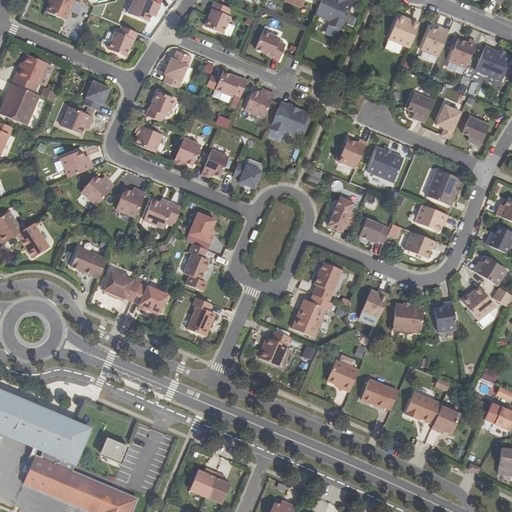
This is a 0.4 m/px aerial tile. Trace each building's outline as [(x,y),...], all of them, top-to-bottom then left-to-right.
[(75,0),(51,0),(46,12),(66,21),(75,0)] [(150,0),(136,0),(130,15),(151,23),(155,12),(160,14),(163,5),(150,0)] [(342,29),(353,4),(345,0),(344,3),(339,1),(339,0),(321,0),(316,14),(330,20),(328,24),(342,29)] [(205,27),(223,35),(230,17),(227,16),(230,9),(215,3),(205,27)] [(410,48),(419,24),(412,21),(411,23),(404,20),(405,18),(398,15),(388,39),(410,48)] [(125,57),(136,33),(121,27),(118,34),(115,32),(108,50),(125,57)] [(421,50),(438,57),(449,32),(441,28),(440,32),(430,28),(421,50)] [(255,50),(279,60),(285,45),(278,42),(280,40),(262,32),(255,50)] [(448,61),(466,69),(476,43),(469,40),(467,44),(458,39),(448,61)] [(474,74),(500,84),(510,60),(503,57),(498,55),(484,49),(474,74)] [(188,66),(191,58),(176,51),(173,59),(170,59),(164,75),(166,76),(163,83),(178,89),(188,66)] [(15,76),(38,86),(47,64),(27,55),(23,64),(21,69),(19,68),(15,76)] [(446,61),(444,67),(458,73),(460,68),(446,61)] [(242,94),(247,83),(222,72),(215,90),(232,97),(233,95),(240,98),(242,94)] [(469,93),(482,95),(485,81),(472,79),(469,93)] [(103,105),(110,89),(93,82),(83,105),(98,111),(101,104),(103,105)] [(0,113),(0,114),(27,126),(40,96),(12,85),(0,113)] [(244,111),(264,119),(274,94),(266,91),(264,95),(260,93),(253,90),(244,111)] [(157,92),(147,117),(162,123),(165,116),(167,117),(175,100),(157,92)] [(414,94),(406,110),(414,114),(412,118),(424,124),(434,102),(414,94)] [(286,130),(299,136),(309,114),(293,108),(292,110),(287,108),(288,106),(289,106),(281,103),(270,128),(284,134),(286,130)] [(69,107),(61,127),(81,136),(86,124),(90,126),(94,118),(69,107)] [(441,137),(449,140),(460,114),(444,107),(436,126),(444,130),(441,137)] [(217,117),(215,124),(223,127),(226,120),(217,117)] [(469,118),(461,135),(469,138),(467,142),(479,148),(489,127),(469,118)] [(0,155),(8,135),(12,128),(0,122),(0,155)] [(162,136),(138,125),(134,133),(139,135),(134,148),(153,156),(162,136)] [(341,163),(355,169),(366,144),(359,140),(357,144),(347,140),(340,157),(339,157),(338,157),(337,157),(336,159),(336,160),(336,161),(337,163),(339,163),(341,163)] [(182,141),(172,165),(180,168),(181,164),(194,169),(203,149),(182,141)] [(384,151),(377,148),(367,172),(393,183),(403,159),(389,153),(384,151)] [(59,159),(67,179),(91,169),(88,161),(84,162),(82,158),(79,151),(59,159)] [(211,151),(201,175),(208,179),(210,174),(223,179),(231,160),(211,151)] [(238,183),(254,190),(262,173),(238,163),(232,178),(239,181),(238,183)] [(319,180),(323,172),(311,167),(308,175),(319,180)] [(459,188),(462,181),(437,171),(427,197),(451,207),(457,193),(459,188)] [(81,193),(97,206),(114,186),(107,180),(104,184),(101,181),(95,176),(81,193)] [(116,209),(135,218),(146,193),(137,190),(136,194),(132,192),(124,189),(116,209)] [(174,224),(182,208),(173,204),(165,201),(163,205),(152,200),(144,220),(163,229),(165,224),(166,221),(174,224)] [(496,215),(511,222),(511,202),(507,200),(503,210),(499,208),(496,215)] [(448,216),(422,205),(415,223),(437,232),(441,222),(445,223),(448,216)] [(357,216),(336,207),(328,227),(342,233),(344,228),(351,231),(357,216)] [(0,242),(1,245),(16,235),(22,231),(9,212),(0,217),(0,242)] [(188,234),(210,244),(214,236),(210,234),(215,221),(197,214),(188,234)] [(366,219),(359,237),(375,243),(376,241),(383,244),(389,230),(366,219)] [(16,235),(32,259),(49,248),(33,224),(22,231),(16,235)] [(511,242),(511,232),(499,227),(496,234),(491,232),(485,245),(507,254),(511,242)] [(404,251),(427,260),(431,250),(434,251),(437,243),(411,233),(404,251)] [(134,247),(137,240),(130,237),(127,244),(134,247)] [(184,274),(201,281),(209,261),(203,259),(207,251),(193,245),(189,253),(192,255),(184,274)] [(0,263),(11,258),(5,246),(0,248),(0,263)] [(70,267),(98,279),(106,260),(78,248),(70,267)] [(473,272),(497,287),(507,271),(486,258),(481,267),(477,265),(473,272)] [(318,287),(314,296),(329,302),(342,271),(324,263),(315,286),(318,287)] [(132,301),(139,284),(132,281),(111,272),(103,291),(110,294),(117,297),(124,300),(125,298),(132,301)] [(147,307),(160,313),(168,295),(147,286),(147,287),(139,284),(132,301),(140,304),(147,307)] [(461,301),(477,321),(495,307),(478,287),(473,291),(474,292),(468,297),(467,296),(461,301)] [(506,307),(511,297),(511,296),(499,288),(493,299),(506,307)] [(361,313),(378,320),(388,296),(381,293),(380,295),(371,291),(361,313)] [(330,312),(333,304),(329,302),(314,296),(312,295),(309,303),(304,300),(299,310),(301,311),(297,321),(295,321),(291,329),(314,339),(326,310),(330,312)] [(196,307),(187,330),(205,337),(215,314),(208,311),(211,304),(196,298),(193,305),(196,307)] [(349,309),(352,302),(342,298),(339,305),(349,309)] [(438,333),(456,330),(452,302),(444,304),(444,307),(434,309),(438,333)] [(393,329),(421,332),(424,306),(409,304),(404,304),(396,303),(393,329)] [(345,318),(347,310),(337,307),(335,315),(345,318)] [(278,367),(291,338),(274,331),(271,339),(266,337),(263,345),(265,346),(259,359),(278,367)] [(306,346),(301,357),(309,360),(314,349),(306,346)] [(335,361),(327,381),(337,385),(342,387),(341,389),(349,392),(358,371),(335,361)] [(484,369),(481,379),(494,383),(497,374),(484,369)] [(438,379),(434,387),(446,392),(449,384),(438,379)] [(383,407),(390,411),(398,392),(369,380),(361,400),(382,409),(383,407)] [(496,395),(511,401),(511,398),(511,393),(499,388),(496,395)] [(72,464),(75,465),(89,432),(75,426),(0,393),(0,429),(44,449),(43,452),(72,464)] [(419,418),(433,424),(441,406),(442,404),(414,393),(405,415),(414,418),(415,417),(419,418)] [(440,430),(451,435),(460,414),(441,406),(433,424),(431,429),(439,432),(440,430)] [(494,425),(509,432),(511,425),(511,412),(501,408),(494,425)] [(126,448),(107,440),(101,453),(114,458),(113,460),(119,463),(122,464),(128,449),(126,448)] [(511,450),(509,450),(501,448),(497,474),(511,476),(511,450)] [(45,494),(88,511),(131,511),(137,500),(69,471),(72,464),(43,452),(40,459),(57,466),(45,494)] [(23,484),(45,494),(57,466),(40,459),(35,457),(23,484)] [(466,469),(476,474),(479,469),(469,464),(466,469)] [(189,491),(205,498),(216,473),(208,470),(207,475),(204,473),(198,471),(189,491)] [(221,505),(230,484),(224,482),(221,480),(223,476),(216,473),(205,498),(221,505)] [(270,511),(292,511),(294,507),(286,503),(284,507),(280,505),(274,502),(270,511)]
